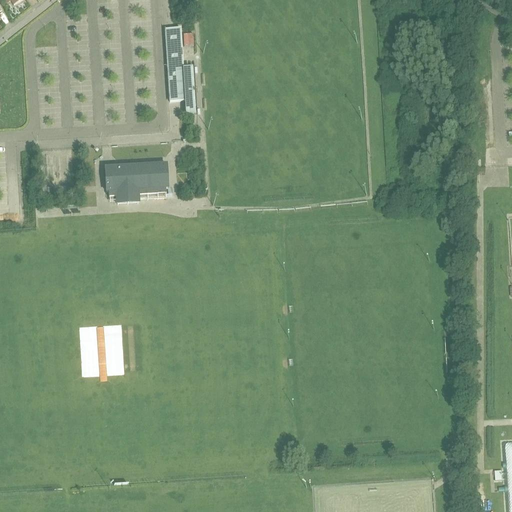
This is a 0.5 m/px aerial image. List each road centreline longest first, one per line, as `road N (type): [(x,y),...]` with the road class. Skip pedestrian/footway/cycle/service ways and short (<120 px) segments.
road 1 (unclassified): [(0,137),(34,134),(29,31),(69,0)]
road 2 (unclassified): [(509,20),(495,38),(500,144),(511,153)]
